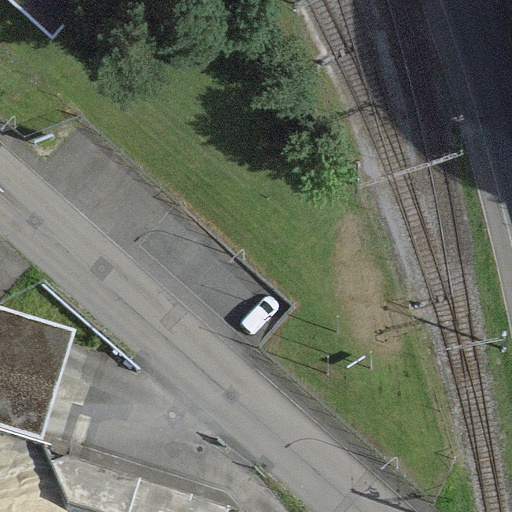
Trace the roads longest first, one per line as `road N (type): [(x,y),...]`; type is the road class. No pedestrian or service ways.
road 1 (unknown): [(272,399),(0,176)]
road 2 (unknown): [(272,399),(62,390),(0,379)]
road 3 (unknown): [(409,511),(272,399)]
road 4 (unclassified): [(472,0),(511,126)]
